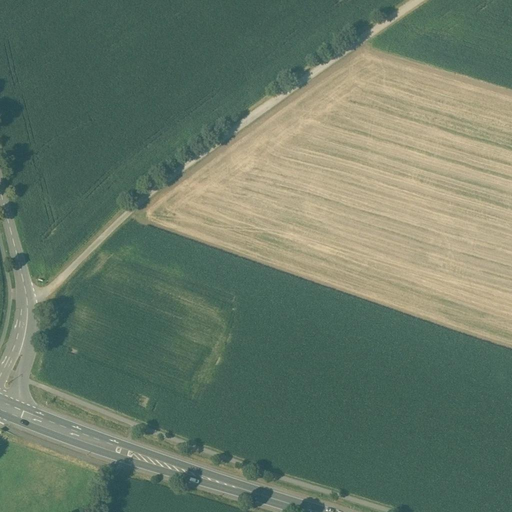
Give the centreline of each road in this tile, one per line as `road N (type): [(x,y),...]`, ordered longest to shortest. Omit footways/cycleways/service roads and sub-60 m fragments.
road 1 (track): [(190,161),(511,333)]
road 2 (primary): [(0,407),(313,511)]
road 3 (tertiary): [(0,188),(30,309),(0,407)]
